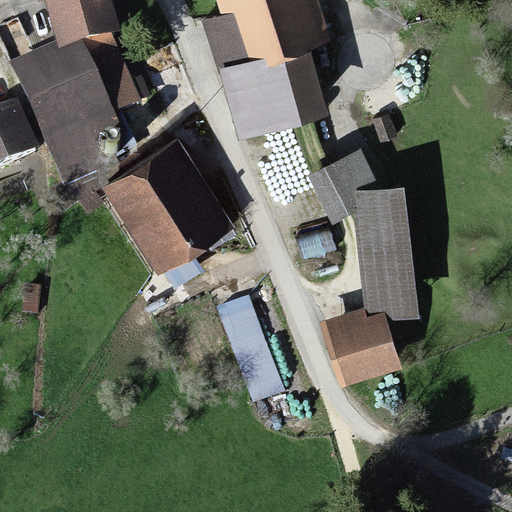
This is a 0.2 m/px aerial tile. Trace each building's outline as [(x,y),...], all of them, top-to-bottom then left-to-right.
[(115,0),(52,0),(67,46),(82,40),(111,31),(125,27),(115,0)] [(333,30),(323,0),(223,0),(226,10),(211,15),(246,127),(336,99),(317,35),(333,30)] [(67,46),(21,64),(68,181),(129,157),(111,111),(139,100),(111,31),(82,40),(67,46)] [(20,104),(0,112),(0,170),(41,152),(20,104)] [(232,220),(181,139),(115,182),(166,262),(232,220)] [(365,145),(315,172),(334,208),(360,196),(383,185),(365,145)] [(413,183),(383,185),(360,196),(368,307),(391,305),(421,303),(413,183)] [(368,307),(330,316),(345,375),(402,361),(391,305),(368,307)]
